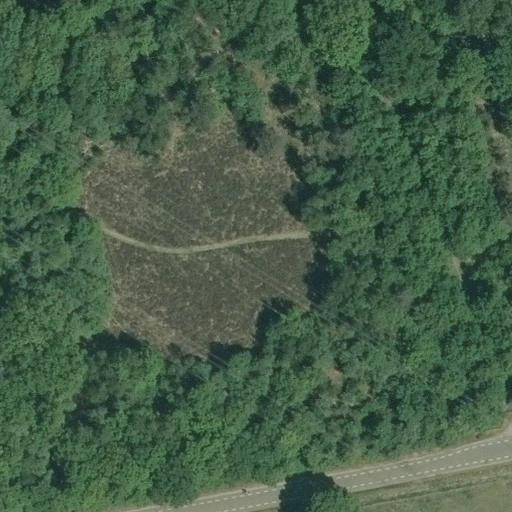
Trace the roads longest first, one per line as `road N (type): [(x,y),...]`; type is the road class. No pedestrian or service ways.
road 1 (track): [(511,411),(375,49)]
road 2 (unclassified): [(186,511),(511,449)]
